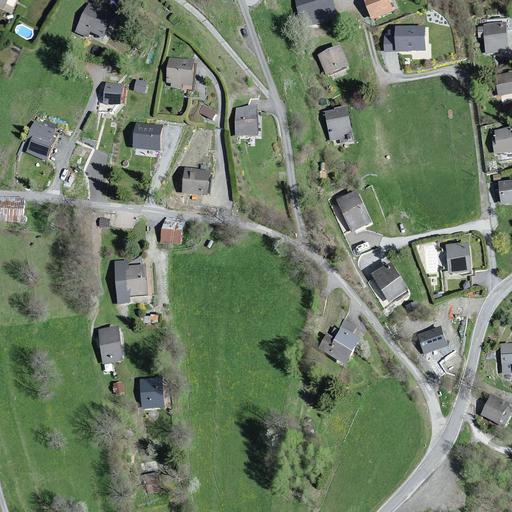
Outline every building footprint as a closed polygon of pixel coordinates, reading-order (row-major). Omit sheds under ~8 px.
[(392,14),(386,0),(367,0),(364,1),(373,22),(392,14)] [(112,19),(88,7),(74,36),(88,42),(91,36),(102,41),(112,19)] [(508,53),(506,26),(484,28),(486,55),(508,53)] [(424,53),(424,31),(396,30),(396,39),(386,39),(385,54),(396,54),(396,52),(424,53)] [(349,71),(340,51),(320,60),(328,80),(349,71)] [(193,64),(169,62),(167,85),(191,87),(193,64)] [(511,96),(511,76),(497,79),(499,98),(511,96)] [(146,87),(137,83),(134,92),(143,95),(146,87)] [(123,88),(105,87),(103,106),(121,108),(123,88)] [(215,117),(218,109),(202,104),(199,112),(215,117)] [(352,143),(348,111),(326,115),(331,146),(352,143)] [(258,112),(236,112),(236,139),(257,140),(258,112)] [(55,135),(34,126),(28,140),(33,143),(31,147),(46,154),(55,135)] [(161,131),(138,128),(135,151),(158,154),(161,131)] [(511,129),(511,133),(495,135),(496,142),(493,142),(495,155),(511,153),(511,129)] [(209,176),(185,174),(183,198),(207,200),(209,176)] [(511,185),(500,187),(502,208),(511,207),(511,185)] [(370,227),(356,197),(339,205),(352,235),(368,228),(370,227)] [(25,203),(0,201),(0,202),(0,224),(24,225),(25,203)] [(184,224),(165,221),(161,244),(181,247),(184,224)] [(470,274),(468,247),(447,249),(450,276),(470,274)] [(408,296),(392,268),(375,278),(390,305),(408,296)] [(146,299),(143,269),(123,271),(125,301),(146,299)] [(346,368),(361,344),(350,337),(355,330),(345,324),(339,334),(334,331),(329,340),(327,339),(319,352),(346,368)] [(121,364),(117,332),(99,334),(103,366),(121,364)] [(448,349),(442,333),(424,339),(427,347),(420,350),(427,366),(442,360),(439,352),(448,349)] [(511,347),(502,348),(503,368),(511,367),(511,347)] [(163,410),(161,383),(140,384),(142,412),(163,410)] [(508,407),(491,399),(481,417),(497,426),(508,407)] [(159,477),(156,477),(146,479),(149,495),(162,493),(159,477)]
